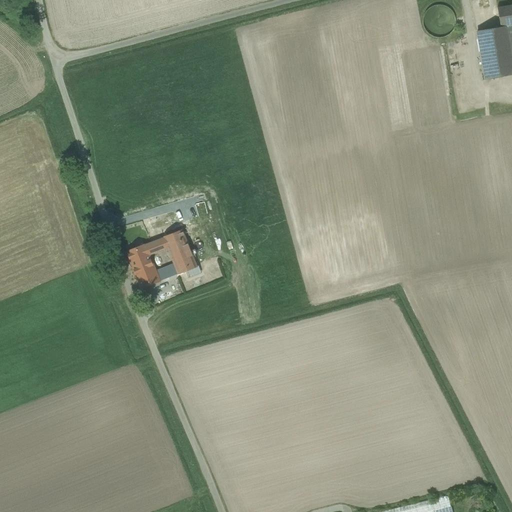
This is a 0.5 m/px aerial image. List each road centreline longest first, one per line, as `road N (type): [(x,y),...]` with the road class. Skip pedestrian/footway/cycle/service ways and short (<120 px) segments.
road 1 (residential): [(221,511),(123,278),(52,63)]
road 2 (unclassified): [(52,63),(297,0)]
